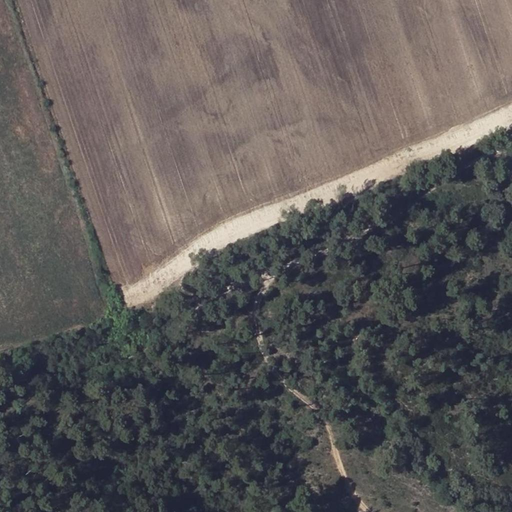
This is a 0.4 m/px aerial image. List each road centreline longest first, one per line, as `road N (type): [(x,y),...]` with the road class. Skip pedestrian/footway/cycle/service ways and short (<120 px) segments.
road 1 (track): [(246,246),(317,414),(350,468),(413,511)]
road 2 (track): [(511,143),(246,246)]
